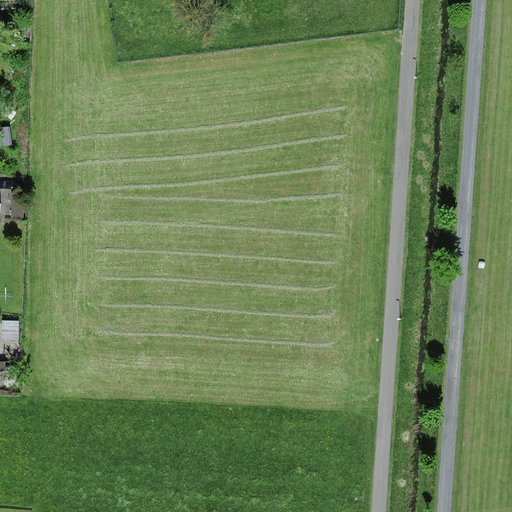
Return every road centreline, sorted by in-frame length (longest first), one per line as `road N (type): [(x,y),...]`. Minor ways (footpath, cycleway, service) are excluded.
road 1 (residential): [(478,0),(444,511)]
road 2 (residential): [(416,0),(383,511)]
